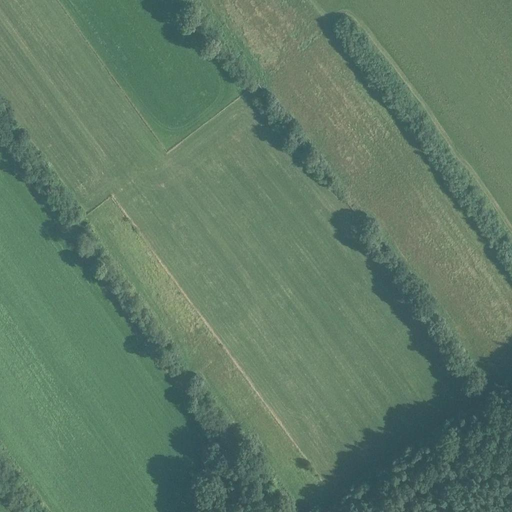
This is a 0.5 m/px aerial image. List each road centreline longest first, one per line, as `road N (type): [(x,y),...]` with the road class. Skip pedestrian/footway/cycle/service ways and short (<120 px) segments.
road 1 (track): [(198,511),(203,427),(0,142)]
road 2 (unclassified): [(370,511),(454,464),(511,455)]
